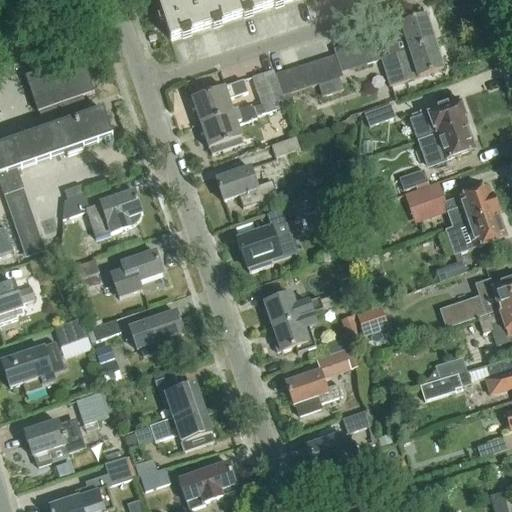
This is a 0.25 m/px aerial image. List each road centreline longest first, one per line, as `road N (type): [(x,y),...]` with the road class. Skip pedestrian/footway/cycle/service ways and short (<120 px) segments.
road 1 (residential): [(282,511),(148,83)]
road 2 (residential): [(148,83),(410,0)]
